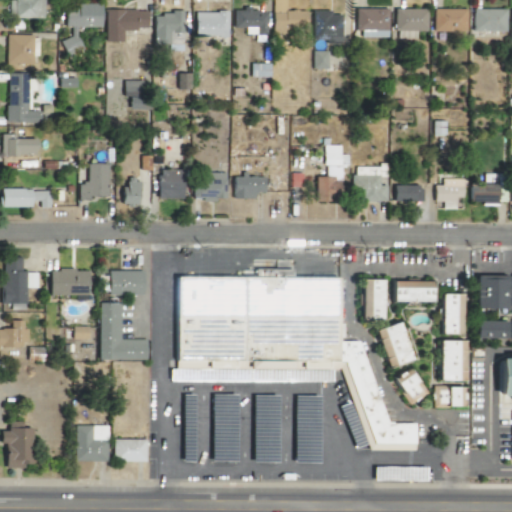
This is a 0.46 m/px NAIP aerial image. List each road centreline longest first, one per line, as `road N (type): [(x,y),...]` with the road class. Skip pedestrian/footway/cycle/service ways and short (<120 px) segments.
road 1 (residential): [(0,236),(511,233)]
road 2 (primary): [(424,511),(0,508)]
